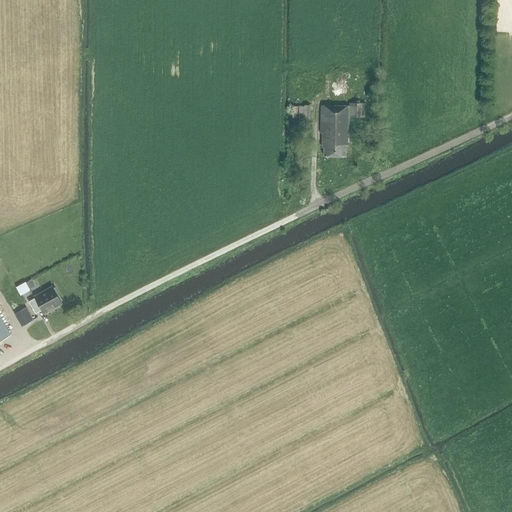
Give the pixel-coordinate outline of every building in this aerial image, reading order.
[(349,146),(349,137),(349,118),(365,118),(365,103),(349,103),(349,107),(321,107),(321,134),(322,134),(322,148),(324,148),(324,158),(346,158),(346,146),(349,146)] [(310,105),(298,105),(298,119),(310,119),(310,105)] [(21,294),(31,289),(27,280),(17,285),(21,294)] [(44,314),(62,304),(60,302),(62,301),(55,288),(53,289),(52,287),(34,297),(35,298),(29,302),(35,314),(42,311),(44,314)] [(22,325),(34,320),(27,306),(16,312),(22,325)] [(0,341),(11,335),(0,317),(0,341)]
